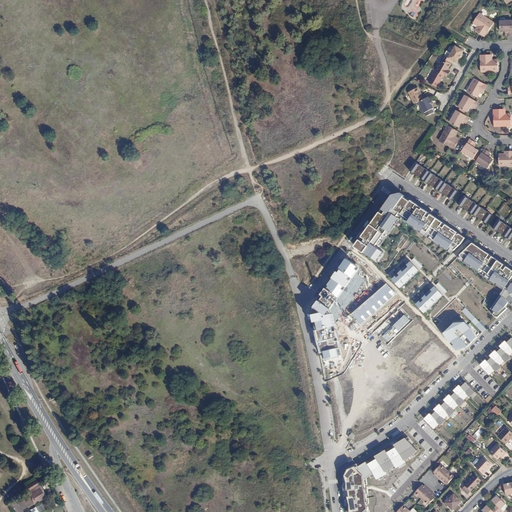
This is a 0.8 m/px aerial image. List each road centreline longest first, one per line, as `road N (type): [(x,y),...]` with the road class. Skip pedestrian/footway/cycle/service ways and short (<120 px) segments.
road 1 (residential): [(300,317),(264,209),(248,202),(7,313)]
road 2 (residential): [(511,316),(407,418),(331,465)]
road 3 (track): [(258,203),(206,0)]
road 4 (track): [(389,97),(360,124),(228,178)]
road 5 (residential): [(395,182),(300,317)]
road 6 (residential): [(331,465),(300,317)]
road 7 (residential): [(395,182),(511,258)]
road 8 (residential): [(511,140),(491,139),(476,127),(505,74),(507,45)]
